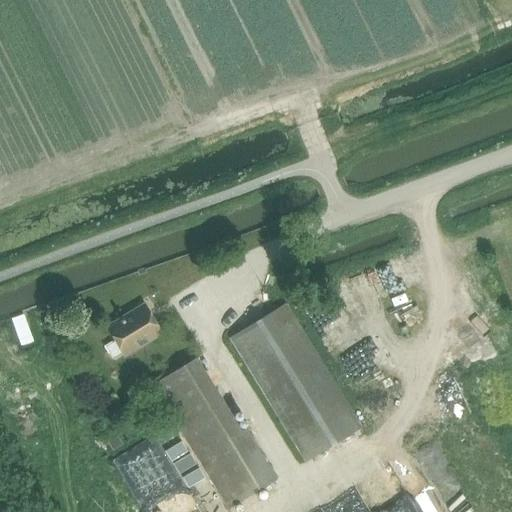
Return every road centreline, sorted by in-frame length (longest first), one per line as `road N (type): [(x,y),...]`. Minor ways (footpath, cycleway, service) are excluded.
road 1 (track): [(265,511),(444,407),(460,389),(472,340),(413,190)]
road 2 (unclassified): [(365,207),(511,154)]
